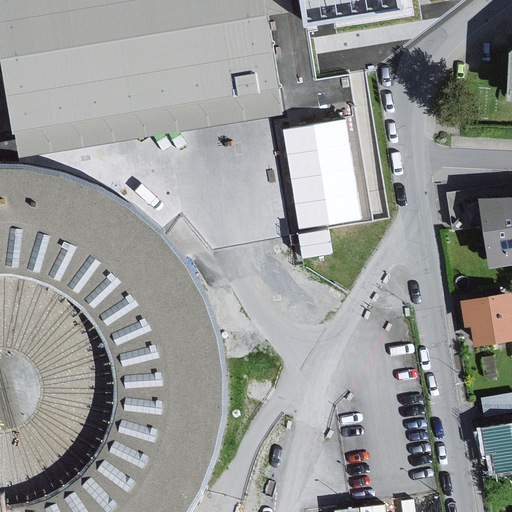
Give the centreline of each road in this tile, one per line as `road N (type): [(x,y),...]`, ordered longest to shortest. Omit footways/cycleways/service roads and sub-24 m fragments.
road 1 (residential): [(408,154),(468,511)]
road 2 (residential): [(493,0),(444,37),(418,71),(407,110),(408,154)]
